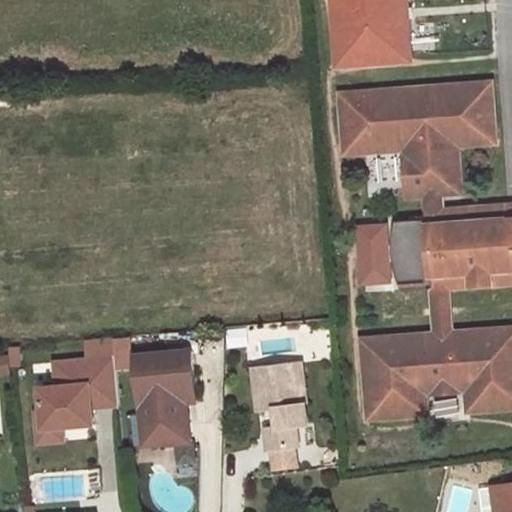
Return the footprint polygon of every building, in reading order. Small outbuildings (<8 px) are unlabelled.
[(410,59),(405,0),(333,0),(338,65),(410,59)] [(488,84),(343,94),(341,109),(341,123),(343,139),(347,152),(404,148),(408,195),(427,194),(440,193),(460,192),(457,144),(493,141),(495,126),(495,114),(493,99),(488,84)] [(440,193),(427,194),(429,213),(442,212),(440,193)] [(430,219),(395,221),(393,232),(392,240),(393,258),(397,277),(400,285),(401,289),(433,286),(447,285),(511,280),(511,206),(442,212),(429,213),(430,219)] [(450,332),(447,285),(433,286),(437,333),(450,332)] [(511,405),(511,328),(450,332),(437,333),(363,339),(368,416),(425,412),(424,393),(467,390),(468,409),(511,405)] [(247,344),(246,329),(228,331),(229,346),(247,344)] [(133,366),(130,335),(114,337),(117,367),(133,366)] [(93,407),(92,396),(119,393),(117,367),(114,337),(87,339),(89,359),(55,362),(57,386),(40,388),(42,412),(44,428),(62,427),(94,424),(93,407)] [(195,387),(191,349),(135,355),(141,420),(152,419),(154,437),(177,435),(176,423),(188,422),(186,402),(183,402),(181,389),(195,387)] [(0,369),(10,368),(9,356),(0,356),(0,369)] [(21,366),(20,356),(11,357),(12,367),(21,366)] [(309,424),(302,362),(262,367),(265,387),(256,388),(258,410),(276,408),(278,427),(266,428),(268,449),(299,445),(296,426),(309,424)] [(265,387),(262,367),(253,368),(256,388),(265,387)] [(196,401),(195,387),(181,389),(183,402),(186,402),(196,401)] [(120,405),(119,393),(92,396),(93,407),(120,405)] [(154,437),(152,419),(141,420),(144,445),(155,444),(154,437)] [(190,441),(188,422),(176,423),(177,435),(178,442),(190,441)] [(63,440),(62,427),(44,428),(37,429),(39,442),(63,440)] [(178,442),(177,435),(154,437),(155,444),(178,442)] [(195,460),(193,443),(177,445),(179,461),(195,460)] [(511,511),(511,483),(504,485),(502,485),(505,511),(511,511)] [(505,511),(502,485),(492,486),(495,511),(505,511)]
